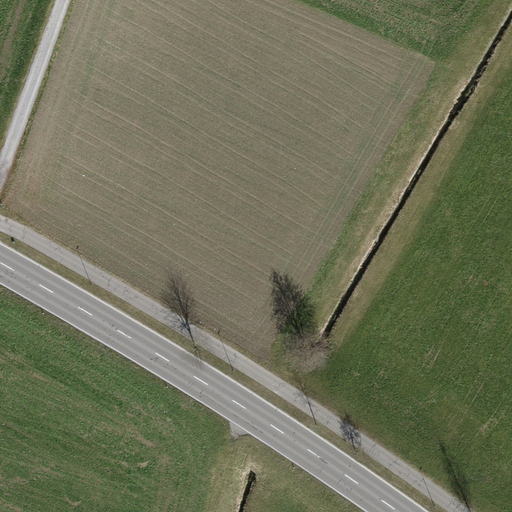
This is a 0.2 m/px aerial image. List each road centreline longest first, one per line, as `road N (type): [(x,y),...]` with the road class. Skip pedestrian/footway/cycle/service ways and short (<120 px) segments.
road 1 (secondary): [(398,511),(205,383),(0,262)]
road 2 (track): [(0,177),(64,0)]
